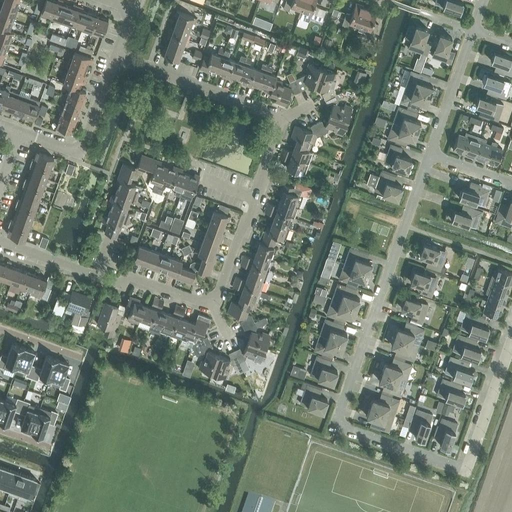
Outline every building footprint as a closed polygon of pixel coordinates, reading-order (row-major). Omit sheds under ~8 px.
[(2,0),(4,0),(3,6),(17,11),(21,1),(18,0),(2,0)] [(46,0),(41,16),(51,20),(58,2),(51,0),(46,0)] [(286,0),(283,9),(289,11),(291,7),(301,10),(304,0),(286,0)] [(304,0),(301,10),(299,17),(309,21),(310,18),(322,22),(326,10),(317,7),(314,6),(315,3),(316,0),(304,0)] [(436,0),(435,4),(460,13),(463,3),(457,1),(457,0),(436,0)] [(51,20),(61,24),(68,6),(58,2),(51,20)] [(342,25),(348,27),(350,23),(360,27),(366,9),(363,8),(364,6),(356,4),(352,15),(346,13),(342,25)] [(79,7),(74,5),(73,8),(68,6),(61,24),(72,27),(73,24),(78,10),(79,7)] [(0,15),(13,21),(17,11),(3,6),(0,11),(0,15)] [(83,11),(84,8),(79,7),(78,10),(73,24),(83,28),(88,13),(83,11)] [(358,31),(375,36),(379,25),(373,23),(377,11),(370,8),(369,10),(366,9),(360,27),(358,31)] [(198,19),(194,18),(177,11),(175,17),(178,18),(176,23),(190,28),(192,23),(196,25),(198,19)] [(92,35),(93,31),(98,17),(88,13),(83,28),(82,31),(92,35)] [(0,27),(10,31),(13,21),(0,15),(0,27)] [(98,17),(93,31),(104,35),(109,21),(98,17)] [(264,28),(268,29),(270,30),(273,23),(267,20),(264,28)] [(176,23),(174,29),(171,28),(169,33),(189,40),(191,35),(188,34),(190,28),(176,23)] [(409,25),(405,38),(411,40),(408,48),(421,53),(419,59),(417,58),(413,70),(421,72),(427,55),(431,43),(424,41),(428,30),(416,25),(415,27),(409,25)] [(0,39),(11,43),(14,33),(10,31),(0,27),(0,39)] [(241,38),(252,43),(254,36),(244,32),(241,38)] [(189,40),(169,33),(167,38),(170,39),(168,45),(183,50),(184,44),(187,45),(189,40)] [(432,57),(451,63),(455,52),(448,49),(452,38),(440,34),(432,57)] [(65,45),(67,41),(68,39),(57,35),(55,41),(65,45)] [(314,41),(313,45),(318,47),(322,37),(315,35),(313,41),(314,41)] [(252,43),(263,47),(265,40),(254,36),(252,43)] [(0,50),(7,53),(11,43),(0,39),(0,50)] [(161,55),(178,61),(183,50),(168,45),(166,51),(163,50),(161,55)] [(218,71),(225,50),(220,48),(218,54),(212,52),(210,58),(205,56),(200,69),(211,73),(212,69),(218,71)] [(222,77),(227,78),(234,60),(229,58),(231,52),(225,50),(218,71),(223,73),(222,77)] [(494,72),(505,76),(506,74),(511,75),(511,57),(494,51),(491,61),(497,63),(494,72)] [(68,62),(91,70),(92,68),(87,66),(89,61),(92,62),(93,59),(74,52),(72,58),(70,57),(68,62)] [(239,79),(247,57),(242,56),(239,62),(234,60),(227,78),(232,80),(233,77),(239,79)] [(255,68),(250,66),(252,59),(247,57),(239,79),(245,81),(244,84),(249,86),(255,68)] [(67,73),(86,80),(87,77),(84,76),(86,71),(90,72),(91,70),(68,62),(67,67),(69,68),(67,73)] [(261,87),(268,65),(263,63),(261,70),(255,68),(249,86),(254,88),(255,85),(261,87)] [(296,80),(301,91),(307,89),(305,84),(305,83),(316,87),(323,69),(309,64),(306,72),(309,73),(308,74),(307,74),(306,79),(302,77),(296,80)] [(265,92),(270,94),(275,80),(276,80),(276,79),(277,76),(272,74),(274,67),(268,65),(261,87),(266,89),(265,92)] [(322,94),(325,100),(336,94),(334,89),(330,87),(331,83),(331,82),(331,81),(334,82),(337,74),(323,69),(316,87),(327,91),(327,92),(322,94)] [(405,69),(399,85),(406,87),(430,96),(433,87),(427,85),(430,76),(419,72),(419,74),(411,71),(405,69)] [(61,83),(72,87),(86,92),(86,91),(87,89),(80,87),(82,81),(85,82),(86,80),(67,73),(65,78),(63,77),(61,83)] [(486,94),(498,98),(498,95),(506,98),(511,82),(486,73),(483,83),(489,85),(486,94)] [(275,102),(286,106),(292,89),(293,89),(296,94),(301,91),(296,80),(290,83),(289,87),(284,85),(284,86),(282,85),(283,82),(276,79),(276,80),(275,80),(270,94),(277,96),(275,102)] [(32,91),(36,92),(39,85),(41,86),(43,82),(36,80),(35,84),(32,91)] [(0,107),(3,108),(10,90),(11,87),(7,85),(6,89),(0,87),(0,107)] [(72,87),(68,96),(85,103),(87,98),(84,97),(86,92),(72,87)] [(406,87),(400,103),(408,105),(407,107),(418,111),(421,102),(427,104),(430,96),(406,87)] [(10,90),(3,108),(13,112),(20,94),(10,90)] [(23,115),(30,98),(31,94),(21,90),(20,94),(13,112),(23,115)] [(330,115),(348,121),(353,107),(345,105),(344,107),(342,107),(342,106),(338,105),(339,100),(336,94),(325,100),(328,106),(332,103),(334,104),(330,115)] [(64,107),(79,112),(81,107),(83,107),(85,103),(68,96),(66,102),(63,101),(61,105),(64,107)] [(478,116),(490,120),(490,118),(498,121),(504,104),(478,96),(475,105),(481,107),(478,116)] [(30,98),(23,115),(34,119),(41,102),(30,98)] [(396,104),(383,99),(381,105),(394,109),(396,104)] [(61,117),(78,123),(79,118),(77,118),(79,112),(64,107),(61,117)] [(399,107),(393,123),(417,131),(421,122),(415,120),(418,111),(407,107),(406,109),(399,107)] [(334,133),(342,136),(348,121),(330,115),(325,126),(324,126),(322,121),(316,124),(322,135),(328,133),(329,128),(334,130),(334,129),(336,130),(334,133)] [(57,127),(71,133),(73,127),(76,128),(78,123),(61,117),(57,127)] [(393,123),(387,139),(395,142),(395,143),(406,147),(409,138),(414,140),(417,131),(393,123)] [(313,131),(313,132),(295,126),(291,137),(297,139),(295,146),(309,151),(312,144),(314,144),(316,138),(322,135),(316,124),(311,127),(313,131)] [(453,150),(464,154),(471,135),(465,133),(464,136),(458,134),(453,150)] [(471,135),(464,154),(475,157),(481,142),(480,141),(474,139),(475,136),(471,135)] [(475,157),(486,161),(491,145),(486,143),(487,140),(481,138),(480,141),(481,142),(475,157)] [(486,161),(497,165),(502,149),(496,147),(497,144),(492,142),(491,145),(486,161)] [(400,154),(402,148),(391,145),(384,163),(407,171),(412,158),(400,154)] [(281,153),(308,163),(312,152),(309,151),(295,146),(293,152),(283,149),(281,153)] [(31,162),(53,170),(55,165),(53,164),(55,159),(37,152),(35,158),(37,159),(36,161),(32,159),(31,162)] [(287,168),(304,174),(308,163),(281,153),(280,158),(289,162),(287,168)] [(137,168),(141,176),(142,175),(144,170),(152,172),(153,172),(157,160),(142,155),(137,168)] [(161,165),(162,162),(157,160),(153,172),(152,172),(150,179),(156,181),(161,182),(166,167),(161,165)] [(32,174),(47,179),(49,174),(51,175),(53,170),(31,162),(30,165),(34,167),(32,174)] [(129,183),(129,182),(131,183),(133,175),(138,177),(141,176),(137,168),(123,164),(118,179),(129,183)] [(161,182),(167,184),(171,186),(178,168),(174,166),(173,169),(166,167),(161,182)] [(175,195),(180,197),(182,190),(188,175),(182,173),(183,170),(178,168),(171,186),(177,188),(175,195)] [(371,173),(367,184),(376,187),(375,191),(398,199),(402,187),(394,184),(397,174),(382,169),(380,176),(371,173)] [(24,183),(46,190),(47,185),(45,184),(47,179),(32,174),(29,181),(25,180),(24,183)] [(188,175),(182,190),(180,197),(186,199),(188,192),(193,194),(200,176),(195,174),(194,177),(188,175)] [(132,196),(134,190),(136,185),(131,183),(129,182),(129,183),(118,179),(116,184),(119,185),(117,190),(132,196)] [(152,192),(157,193),(159,188),(161,182),(156,181),(153,187),(154,187),(152,192)] [(482,187),(482,185),(471,181),(468,190),(462,188),(459,197),(484,206),(489,190),(482,187)] [(157,193),(162,195),(164,191),(167,184),(161,182),(159,188),(157,193)] [(24,194),(40,200),(42,195),(44,195),(46,190),(24,183),(23,186),(27,187),(24,194)] [(294,193),(296,188),(283,183),(279,194),(282,195),(280,201),(298,207),(302,196),(294,193)] [(112,195),(110,200),(128,206),(130,201),(137,204),(139,198),(132,196),(117,190),(115,196),(112,195)] [(17,203),(38,211),(40,205),(38,205),(40,200),(24,194),(22,201),(18,200),(17,203)] [(495,222),(511,227),(511,224),(511,199),(509,205),(500,202),(496,213),(498,214),(495,222)] [(110,200),(108,205),(111,206),(109,212),(124,217),(131,220),(133,214),(126,212),(128,206),(110,200)] [(269,203),(267,208),(293,218),(294,217),(295,218),(298,207),(280,201),(278,207),(269,203)] [(17,215),(33,220),(34,215),(36,216),(38,211),(17,203),(16,206),(20,207),(17,215)] [(451,219),(476,228),(482,210),(463,203),(460,212),(454,210),(451,219)] [(225,215),(228,207),(218,204),(216,212),(210,210),(208,215),(211,217),(210,221),(224,226),(226,221),(229,222),(231,217),(225,215)] [(293,218),(267,208),(265,213),(275,216),(273,222),(290,228),(293,218)] [(104,217),(102,222),(108,224),(105,233),(117,238),(117,237),(122,223),(129,225),(131,220),(124,217),(109,212),(107,218),(104,217)] [(9,224),(31,231),(33,226),(31,225),(33,220),(17,215),(15,222),(11,220),(9,224)] [(163,228),(169,230),(171,223),(165,221),(163,228)] [(170,230),(179,234),(183,224),(173,221),(170,230)] [(210,221),(206,232),(223,238),(225,233),(222,232),(224,226),(210,221)] [(264,237),(277,242),(278,237),(285,240),(290,228),(273,222),(270,228),(267,227),(264,237)] [(8,235),(25,241),(27,236),(29,236),(31,231),(9,224),(8,226),(12,228),(12,230),(10,229),(8,235)] [(206,232),(202,243),(216,248),(218,242),(221,243),(223,238),(206,232)] [(256,253),(273,259),(277,248),(275,248),(277,242),(264,237),(262,243),(257,241),(255,246),(258,248),(256,253)] [(198,254),(203,256),(215,260),(217,255),(214,254),(216,248),(202,243),(198,254)] [(428,258),(425,268),(444,275),(447,268),(442,266),(447,251),(424,243),(420,256),(428,258)] [(134,263),(138,264),(139,261),(145,264),(151,249),(140,245),(134,263)] [(366,261),(369,252),(358,249),(358,251),(350,248),(345,264),(369,272),(372,263),(366,261)] [(150,268),(155,270),(161,253),(151,249),(145,264),(151,266),(150,268)] [(330,250),(327,258),(334,260),(337,252),(330,250)] [(155,270),(160,272),(161,269),(167,271),(172,257),(161,253),(155,270)] [(243,260),(269,270),(273,259),(256,253),(254,259),(244,256),(243,260)] [(196,270),(210,275),(215,260),(203,256),(200,264),(195,262),(193,263),(196,270)] [(171,276),(176,278),(181,266),(183,261),(172,257),(167,271),(172,273),(171,276)] [(334,260),(327,258),(321,275),(328,277),(334,260)] [(248,275),(265,281),(269,270),(243,260),(241,265),(250,269),(248,275)] [(1,279),(11,282),(16,268),(10,266),(12,263),(8,261),(6,265),(1,279)] [(176,278),(191,283),(196,270),(193,263),(191,264),(189,269),(181,266),(176,278)] [(346,284),(357,288),(360,279),(366,281),(369,272),(345,264),(339,279),(347,282),(346,284)] [(8,290),(18,294),(20,290),(20,289),(21,286),(26,272),(16,268),(11,282),(8,290)] [(492,278),(510,285),(511,280),(511,272),(498,268),(498,270),(495,269),(492,278)] [(420,293),(431,297),(438,278),(415,270),(411,282),(422,286),(420,293)] [(20,290),(30,293),(36,276),(26,272),(21,286),(20,290)] [(235,282),(261,291),(265,281),(248,275),(246,280),(237,277),(235,282)] [(36,276),(30,293),(30,294),(41,298),(41,297),(47,299),(51,289),(45,286),(47,280),(36,276)] [(492,278),(488,289),(507,295),(510,285),(492,278)] [(240,296),(255,301),(255,302),(258,303),(260,296),(268,299),(269,295),(262,292),(262,291),(261,291),(235,282),(233,287),(243,290),(240,296)] [(360,299),(354,297),(357,288),(346,284),(345,286),(338,283),(332,299),(356,308),(360,299)] [(488,289),(486,294),(489,295),(487,300),(503,306),(507,295),(488,289)] [(67,306),(77,310),(73,321),(82,324),(85,325),(88,317),(85,316),(92,297),(82,294),(82,295),(72,292),(67,306)] [(241,322),(243,327),(255,322),(252,316),(248,314),(249,310),(249,308),(252,309),(255,302),(255,301),(240,296),(238,303),(232,301),(228,312),(245,318),(245,320),(241,322)] [(413,312),(410,319),(422,323),(429,304),(406,296),(401,308),(413,312)] [(129,316),(128,320),(139,324),(140,320),(145,305),(140,303),(141,300),(131,297),(126,309),(131,311),(129,316)] [(140,320),(151,324),(159,299),(154,298),(151,307),(145,305),(140,320)] [(159,334),(160,332),(167,313),(161,311),(164,301),(159,299),(151,324),(148,330),(159,334)] [(333,320),(345,324),(348,315),(353,317),(356,308),(332,299),(327,315),(334,318),(333,320)] [(487,300),(482,299),(480,304),(485,306),(483,312),(499,317),(503,306),(487,300)] [(6,308),(12,310),(16,301),(12,300),(10,303),(8,302),(6,308)] [(104,334),(114,338),(122,316),(116,313),(118,307),(105,303),(97,325),(106,328),(104,334)] [(173,315),(167,313),(160,332),(171,335),(181,307),(176,305),(173,315)] [(171,335),(181,339),(188,321),(182,318),(186,309),(181,307),(171,335)] [(482,326),(486,317),(474,313),(474,315),(466,312),(460,328),(485,337),(489,328),(482,326)] [(203,339),(202,339),(204,331),(206,332),(211,319),(199,314),(195,323),(188,321),(181,339),(186,341),(190,340),(196,342),(198,346),(195,347),(196,350),(199,348),(210,342),(208,337),(203,339)] [(320,335),(344,343),(347,334),(342,332),(345,324),(333,320),(333,322),(325,319),(320,335)] [(395,337),(419,345),(424,329),(417,327),(417,324),(406,321),(403,329),(398,328),(395,337)] [(247,343),(266,349),(271,335),(263,332),(262,334),(256,332),(257,327),(255,322),(243,327),(246,333),(250,331),(252,331),(247,343)] [(321,355),(332,359),(335,350),(341,352),(344,343),(320,335),(314,350),(322,353),(321,355)] [(475,348),(478,339),(467,335),(466,337),(458,335),(453,351),(478,359),(481,350),(475,348)] [(394,356),(405,360),(406,358),(413,361),(419,345),(395,337),(391,345),(397,347),(394,356)] [(199,348),(202,354),(206,355),(204,360),(205,360),(204,362),(202,361),(199,369),(213,374),(219,355),(208,351),(209,350),(213,348),(210,342),(199,348)] [(24,348),(24,347),(12,343),(7,357),(1,355),(0,358),(0,366),(3,368),(15,372),(17,367),(17,366),(23,347),(24,348)] [(253,360),(255,361),(261,363),(266,349),(247,343),(243,353),(242,353),(240,349),(234,351),(240,363),(246,360),(247,356),(253,358),(253,360)] [(30,365),(35,351),(24,348),(23,347),(17,366),(17,367),(27,370),(26,376),(31,378),(35,367),(30,365)] [(231,358),(231,359),(219,355),(213,374),(227,379),(230,371),(227,370),(228,368),(230,364),(234,365),(240,363),(234,351),(229,354),(231,358)] [(337,371),(329,368),(332,359),(321,355),(318,354),(310,375),(333,383),(337,371)] [(58,359),(46,355),(41,369),(35,367),(31,378),(37,380),(39,375),(50,379),(57,359),(58,359)] [(412,365),(404,362),(405,360),(394,356),(391,365),(385,363),(382,372),(406,381),(412,365)] [(470,361),(459,357),(458,359),(451,357),(445,373),(470,381),(473,372),(467,370),(470,361)] [(64,377),(68,363),(58,359),(57,359),(50,379),(61,383),(60,388),(66,390),(69,379),(64,377)] [(293,366),(291,374),(304,378),(306,371),(293,366)] [(382,392),(393,396),(393,393),(401,396),(406,381),(382,372),(379,381),(385,383),(382,392)] [(462,383),(451,379),(450,381),(443,379),(437,395),(462,404),(465,394),(459,392),(462,383)] [(305,389),(300,404),(323,412),(327,400),(319,397),(322,387),(303,381),(301,387),(305,389)] [(392,398),(393,396),(382,392),(379,400),(373,399),(370,408),(394,416),(400,400),(392,398)] [(5,400),(0,413),(0,420),(9,424),(14,410),(19,412),(23,401),(17,399),(16,404),(5,400)] [(25,414),(20,427),(31,431),(31,432),(32,432),(40,407),(39,408),(29,404),(29,403),(23,401),(19,412),(25,414)] [(40,407),(32,432),(43,436),(48,422),(53,424),(57,413),(51,411),(40,407)] [(381,429),(389,432),(394,416),(370,408),(367,416),(372,418),(369,427),(380,431),(381,429)] [(408,428),(417,431),(415,437),(425,440),(433,415),(417,410),(414,417),(412,417),(408,428)] [(440,446),(449,449),(458,424),(442,418),(439,426),(437,425),(433,436),(442,439),(440,446)] [(16,472),(7,468),(0,486),(9,489),(10,490),(16,472)] [(26,475),(16,472),(10,490),(9,489),(8,494),(18,498),(20,493),(19,493),(26,475)] [(36,479),(26,475),(19,493),(20,493),(30,497),(36,479)] [(271,511),(274,504),(260,499),(248,495),(242,511),(271,511)]
